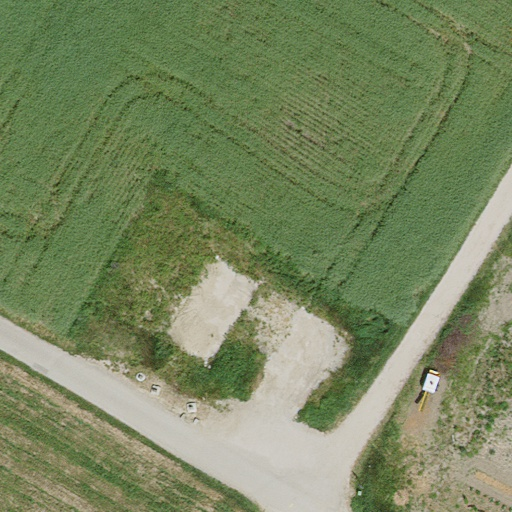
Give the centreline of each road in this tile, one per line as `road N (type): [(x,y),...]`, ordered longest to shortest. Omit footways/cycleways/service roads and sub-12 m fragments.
road 1 (track): [(325,511),(346,450),(511,193)]
road 2 (track): [(309,511),(0,334)]
